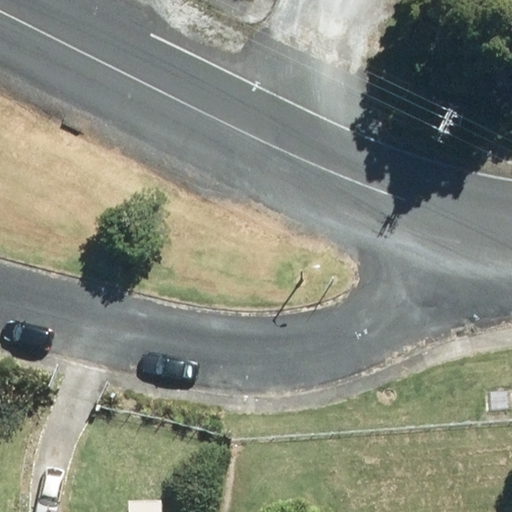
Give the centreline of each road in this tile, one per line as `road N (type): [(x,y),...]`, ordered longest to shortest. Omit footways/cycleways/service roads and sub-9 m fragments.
road 1 (residential): [(476,231),(418,302),(337,347),(223,355),(0,306)]
road 2 (tertiary): [(476,231),(303,164),(0,15)]
road 3 (unknown): [(303,164),(358,0)]
